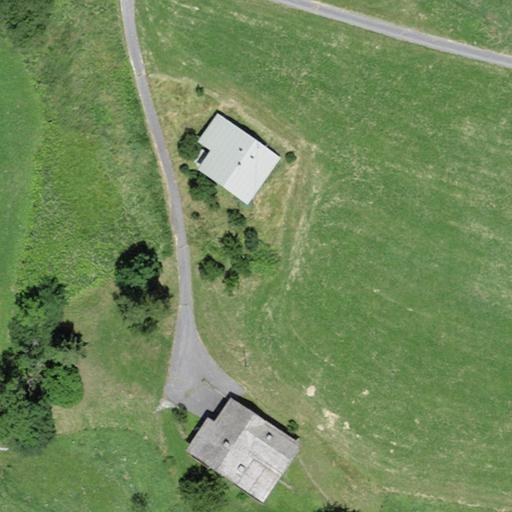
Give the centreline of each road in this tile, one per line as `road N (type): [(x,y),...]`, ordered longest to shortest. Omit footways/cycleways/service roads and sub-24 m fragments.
road 1 (residential): [(128,0),(133,54),(184,255),(183,345),(172,391),(198,410)]
road 2 (unclassified): [(511,65),(277,0)]
